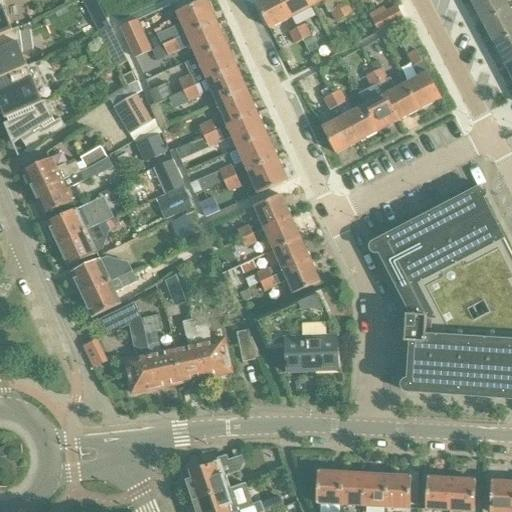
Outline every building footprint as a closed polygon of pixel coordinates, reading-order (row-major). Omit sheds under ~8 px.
[(0,0),(0,36),(13,31),(12,31),(7,18),(4,0),(0,0)] [(172,31),(161,36),(165,46),(176,41),(187,36),(216,23),(206,0),(205,0),(177,13),(182,26),(172,31)] [(280,0),(263,0),(256,4),(270,30),(291,19),(280,0)] [(307,0),(280,0),(291,19),(311,8),(307,0)] [(307,0),(311,8),(323,2),(329,14),(331,13),(336,23),(345,18),(339,7),(335,0),(307,0)] [(482,23),(509,9),(503,0),(473,0),(471,2),(482,23)] [(347,3),(339,7),(345,18),(353,14),(347,3)] [(396,7),(371,20),(378,33),(403,20),(396,7)] [(511,15),(509,9),(482,23),(493,44),(511,34),(511,15)] [(134,59),(152,51),(138,20),(120,28),(134,59)] [(176,41),(165,46),(170,57),(181,51),(192,47),(197,58),(197,59),(227,46),(216,23),(187,36),(176,41)] [(116,67),(125,63),(127,62),(109,27),(99,33),(116,67)] [(0,79),(28,68),(28,67),(22,54),(18,29),(18,28),(12,31),(13,31),(0,36),(0,79)] [(307,29),(298,33),(304,44),(313,40),(307,29)] [(298,33),(291,37),(297,48),(304,44),(298,33)] [(511,34),(493,44),(505,66),(511,61),(511,34)] [(190,77),(180,81),(185,92),(196,87),(207,82),(237,68),(227,46),(197,59),(197,58),(184,64),(190,77)] [(417,51),(407,56),(413,68),(422,63),(417,51)] [(369,66),(368,66),(373,74),(398,122),(419,111),(405,84),(397,89),(392,79),(389,80),(389,78),(379,60),(369,66)] [(43,103),(37,90),(44,87),(34,64),(28,67),(28,68),(0,79),(0,92),(3,98),(0,98),(0,114),(3,115),(5,120),(8,119),(7,119),(43,103)] [(207,82),(196,87),(200,97),(212,91),(217,104),(247,91),(237,68),(207,82)] [(427,73),(405,84),(419,111),(441,99),(428,73),(427,73)] [(372,87),(360,94),(366,105),(363,107),(377,133),(398,122),(373,74),(367,77),(372,87)] [(151,122),(136,97),(142,94),(136,83),(108,100),(129,135),(151,122)] [(151,91),(157,105),(173,97),(167,84),(151,91)] [(196,87),(185,92),(189,102),(200,97),(196,87)] [(247,91),(217,104),(228,127),(257,114),(247,91)] [(339,91),(331,95),(337,107),(338,107),(345,103),(339,91)] [(335,121),(322,128),(336,155),(357,144),(343,117),(338,107),(337,107),(331,95),(324,99),(335,121)] [(7,119),(8,119),(9,123),(4,125),(12,145),(20,140),(27,151),(65,128),(60,119),(55,122),(53,119),(46,102),(43,103),(7,119)] [(343,117),(357,144),(377,133),(363,107),(343,117)] [(216,132),(204,138),(209,149),(221,143),(232,138),(238,150),(267,136),(257,114),(228,127),(216,132)] [(211,121),(199,126),(204,138),(216,132),(211,121)] [(144,163),(166,153),(158,136),(136,145),(144,163)] [(267,136),(238,150),(248,172),(277,159),(267,136)] [(56,168),(52,159),(23,172),(33,194),(79,172),(79,173),(87,169),(87,168),(107,158),(102,148),(80,158),(82,162),(76,164),(74,160),(56,168)] [(277,159),(248,172),(258,196),(288,182),(277,159)] [(185,186),(173,161),(155,169),(166,194),(185,186)] [(236,177),(231,167),(219,172),(224,183),(236,177)] [(79,173),(79,172),(33,194),(44,216),(72,202),(71,200),(74,199),(69,188),(93,177),(88,169),(87,169),(79,173)] [(241,187),(236,177),(224,183),(229,193),(241,187)] [(511,254),(478,189),(373,244),(412,317),(407,317),(405,344),(411,344),(408,394),(496,399),(511,400),(511,254)] [(183,193),(164,202),(171,218),(190,210),(183,193)] [(290,218),(281,196),(254,208),(264,230),(290,218)] [(76,210),(48,224),(57,244),(87,231),(77,210),(76,210)] [(264,230),(274,251),(300,239),(290,218),(264,230)] [(87,231),(57,244),(68,266),(96,253),(104,249),(98,237),(110,232),(112,231),(107,221),(95,227),(91,229),(87,231)] [(250,227),(238,232),(241,240),(253,235),(250,227)] [(253,235),(241,240),(245,248),(257,243),(253,235)] [(258,275),(261,282),(310,261),(300,239),(274,251),(280,265),(258,275)] [(100,261),(72,275),(82,297),(101,288),(111,283),(110,282),(120,278),(130,273),(131,273),(132,273),(128,264),(107,259),(101,262),(100,261)] [(265,292),(288,282),(293,294),(319,282),(310,261),(261,282),(265,292)] [(255,262),(242,267),(246,275),(258,269),(255,262)] [(101,288),(82,297),(92,318),(121,305),(115,293),(137,283),(132,273),(131,273),(130,273),(120,278),(110,282),(111,283),(101,288)] [(175,276),(164,282),(168,290),(179,284),(175,276)] [(341,337),(320,291),(253,322),(266,350),(285,349),(286,375),(340,372),(338,338),(341,337)] [(129,323),(137,358),(124,361),(132,394),(156,389),(149,355),(151,355),(149,345),(147,345),(145,334),(147,334),(145,324),(142,319),(134,303),(100,320),(107,334),(129,323)] [(192,320),(193,323),(205,378),(231,372),(223,339),(212,341),(205,310),(191,313),(192,320)] [(158,316),(142,319),(145,324),(147,334),(149,345),(159,343),(157,333),(161,332),(158,316)] [(189,346),(173,350),(180,384),(205,378),(193,323),(192,320),(184,322),(189,346)] [(261,359),(248,331),(236,333),(242,363),(261,359)] [(149,355),(156,389),(180,384),(173,350),(151,355),(149,355)] [(197,479),(187,482),(193,501),(219,494),(230,490),(225,476),(239,471),(243,464),(241,458),(228,462),(226,458),(219,460),(220,463),(194,471),(197,479)] [(340,506),(342,474),(319,473),(317,505),(340,506)] [(363,507),(364,475),(342,474),(340,506),(363,507)] [(386,501),(387,477),(364,475),(363,507),(385,509),(386,501)] [(386,501),(385,509),(410,510),(412,478),(387,477),(386,501)] [(449,511),(451,494),(451,480),(428,479),(426,511),(443,511),(449,511)] [(451,494),(449,511),(474,511),(476,481),(451,480),(451,494)] [(511,511),(511,483),(492,482),(490,511),(511,511)] [(219,494),(193,501),(196,511),(263,511),(261,504),(252,507),(248,496),(245,485),(230,490),(219,494)]
